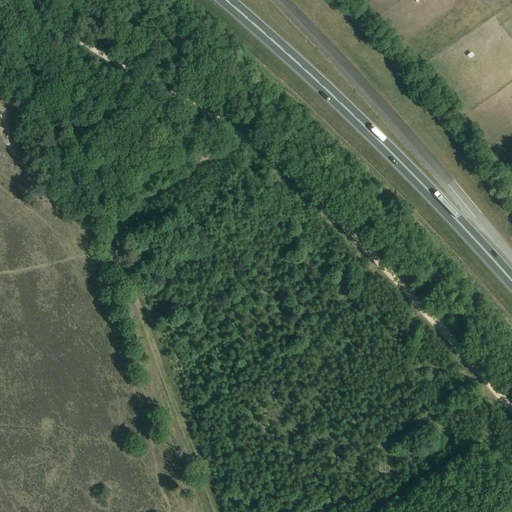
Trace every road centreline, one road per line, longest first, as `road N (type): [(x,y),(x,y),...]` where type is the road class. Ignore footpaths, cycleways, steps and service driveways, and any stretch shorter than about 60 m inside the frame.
road 1 (track): [(236,131),(120,223),(115,244),(217,511)]
road 2 (trunk): [(511,281),(397,158),(223,0)]
road 3 (track): [(511,416),(353,239),(236,131)]
road 4 (track): [(236,131),(61,32),(38,0)]
